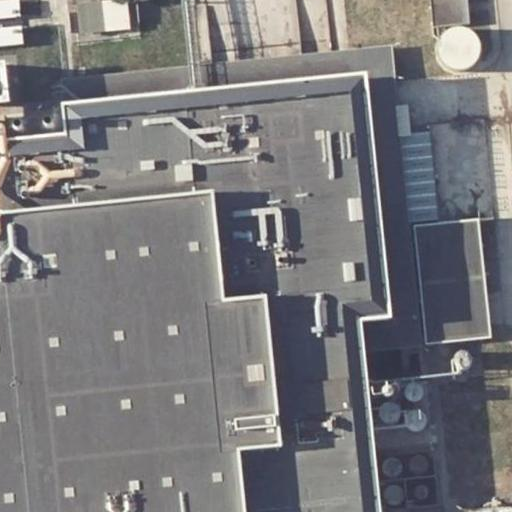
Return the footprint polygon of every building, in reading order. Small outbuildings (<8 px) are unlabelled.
[(89,0),(80,1),(83,30),(133,25),(130,0),(89,0)] [(469,0),(432,0),(436,26),(472,22),(469,0)] [(22,1),(0,2),(0,19),(23,18),(22,1)] [(467,27),(460,27),(454,29),(448,33),(444,39),(442,45),(442,52),(445,59),(449,64),(455,68),(462,69),(469,68),(475,65),(480,60),(484,54),(484,47),(483,40),(479,34),(474,29),(467,27)] [(68,105),(71,119),(372,112),(406,282),(421,281),(414,220),(412,211),(439,212),(430,128),(414,130),(409,102),(397,104),(393,41),(66,87),(68,105)] [(0,511),(386,511),(370,351),(426,341),(406,282),(372,112),(71,119),(50,120),(6,124),(1,88),(16,88),(12,47),(0,48),(0,511)] [(414,220),(421,281),(487,275),(479,215),(414,220)] [(406,282),(426,341),(495,334),(487,275),(421,281),(406,282)]
